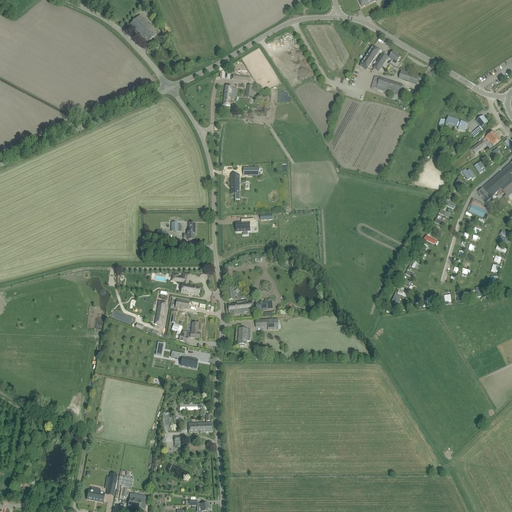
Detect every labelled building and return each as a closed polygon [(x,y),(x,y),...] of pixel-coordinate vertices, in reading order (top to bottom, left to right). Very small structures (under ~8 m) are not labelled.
[(130,25),(148,43),(157,34),(145,22),(146,21),(140,15),(130,25)] [(360,66),(367,71),(380,50),(374,46),(360,66)] [(388,64),(398,70),(402,64),(398,62),(401,57),(393,52),(389,58),(391,60),(388,64)] [(374,68),(379,72),(388,57),(383,54),(374,68)] [(399,78),(416,84),(419,76),(401,71),(399,78)] [(403,87),(403,86),(375,77),(371,88),(400,97),(401,91),(405,93),(406,89),(403,87)] [(223,105),(230,106),(233,87),(225,86),(223,105)] [(248,86),(247,97),(255,98),(257,87),(248,86)] [(467,124),(461,122),(461,123),(458,122),(459,121),(448,117),(446,122),(447,122),(446,123),(446,124),(457,128),(457,127),(459,128),(458,130),(460,131),(460,130),(464,132),(465,130),(466,127),(466,126),(467,124)] [(477,122),(481,128),(488,122),(483,117),(477,122)] [(491,142),(490,142),(493,146),(500,140),(493,132),(485,138),(489,142),(490,141),(491,142)] [(509,149),(511,146),(511,145),(506,139),(503,142),(509,149)] [(472,149),(475,154),(486,145),(482,141),(472,149)] [(498,149),(492,153),(498,161),(501,158),(498,153),(500,152),(498,149)] [(484,156),(480,158),(481,160),(483,158),(489,167),(492,164),(487,156),(485,157),(484,156)] [(490,196),(500,188),(508,197),(511,193),(511,162),(502,170),(504,172),(488,186),(487,184),(483,188),(490,196)] [(481,163),(474,167),(480,175),(480,174),(483,172),(481,170),(482,169),(484,168),(481,164),(481,163)] [(465,171),(462,173),(468,181),(471,178),(472,180),(475,178),(470,170),(467,172),(465,171)] [(239,175),(231,175),(231,194),(236,194),(236,192),(239,192),(239,175)] [(478,192),(487,202),(491,198),(482,188),(478,192)] [(222,214),(230,214),(230,198),(222,198),(222,214)] [(443,205),(453,210),(455,206),(445,201),(443,205)] [(471,204),(469,212),(484,217),(486,209),(471,204)] [(242,223),(236,224),(236,232),(243,232),(243,236),(248,235),(248,232),(250,232),(250,226),(254,226),(254,219),(243,220),(243,223),(242,223)] [(187,238),(187,240),(193,240),(194,234),(195,234),(195,223),(188,223),(188,232),(187,232),(187,235),(183,235),(183,238),(187,238)] [(165,239),(167,233),(157,230),(156,237),(165,239)] [(502,230),(499,234),(507,239),(510,235),(502,230)] [(490,271),(497,273),(499,266),(493,264),(490,271)] [(200,288),(187,286),(188,282),(183,281),(183,279),(174,278),(173,282),(175,282),(179,283),(182,283),(183,283),(183,285),(182,285),(181,293),(180,294),(198,297),(200,288)] [(476,294),(471,295),(472,298),(481,297),(479,287),(475,288),(476,294)] [(394,305),(395,302),(398,303),(401,296),(394,294),(390,303),(394,305)] [(175,307),(188,310),(189,302),(176,300),(175,307)] [(256,303),(257,311),(267,310),(266,301),(256,303)] [(252,313),(252,309),(253,309),(252,303),(228,305),(229,312),(233,311),(234,315),(252,313)] [(158,305),(155,324),(161,325),(164,306),(158,305)] [(268,328),(268,330),(278,330),(278,321),(256,321),(256,328),(268,328)] [(190,338),(200,339),(200,333),(198,333),(198,323),(192,323),(191,333),(190,333),(190,338)] [(250,337),(251,330),(247,330),(247,329),(245,329),(240,329),(238,344),(240,344),(240,346),(244,346),(244,345),(246,345),(247,337),(250,337)] [(172,352),(171,357),(182,360),(181,366),(196,369),(197,360),(183,358),(183,354),(172,352)] [(181,403),(179,403),(180,411),(184,411),(206,410),(206,404),(183,405),(183,403),(181,403)] [(172,413),(162,414),(163,432),(172,432),(172,413)] [(188,424),(188,433),(212,432),(212,423),(207,423),(188,424)] [(110,478),(108,489),(114,491),(117,479),(110,478)] [(87,500),(102,503),(104,494),(89,491),(87,500)] [(129,499),(128,507),(139,509),(139,508),(145,509),(145,498),(133,495),(133,499),(129,499)] [(197,507),(201,507),(201,511),(208,511),(208,504),(198,504),(198,501),(189,501),(189,507),(197,507)]
